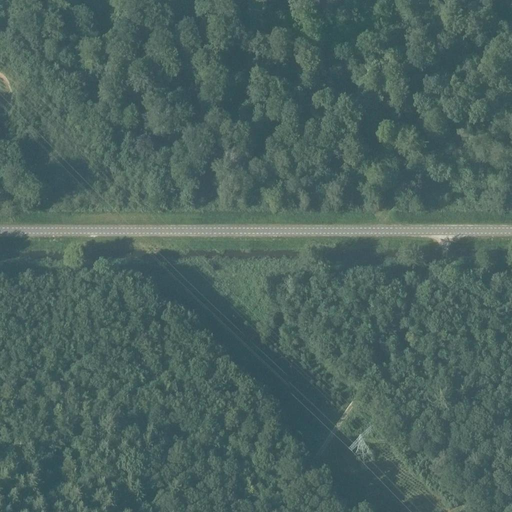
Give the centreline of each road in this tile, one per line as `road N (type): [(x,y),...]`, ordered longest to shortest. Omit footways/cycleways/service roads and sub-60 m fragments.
road 1 (track): [(0,412),(511,449)]
road 2 (track): [(511,275),(0,276)]
road 3 (tertiary): [(511,231),(0,231)]
road 4 (track): [(511,77),(391,202),(383,231)]
road 5 (track): [(370,377),(434,282),(444,231)]
road 6 (track): [(275,511),(370,377)]
road 7 (track): [(511,326),(437,365),(370,377)]
